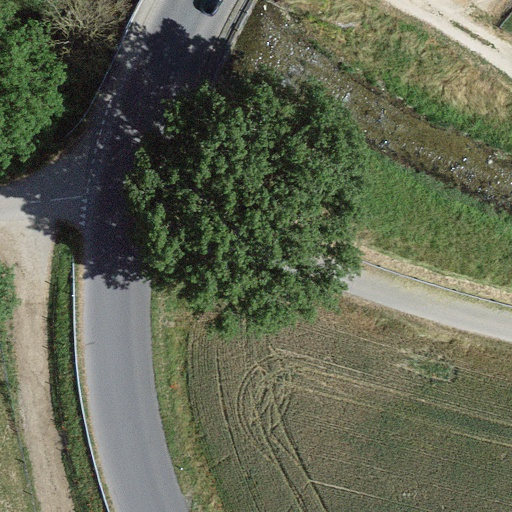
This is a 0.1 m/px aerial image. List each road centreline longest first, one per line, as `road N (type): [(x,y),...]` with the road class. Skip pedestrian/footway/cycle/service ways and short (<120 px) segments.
road 1 (track): [(511,329),(219,250),(111,197)]
road 2 (tertiary): [(111,197),(114,372),(158,511)]
road 3 (tertiary): [(184,0),(130,124),(111,197)]
